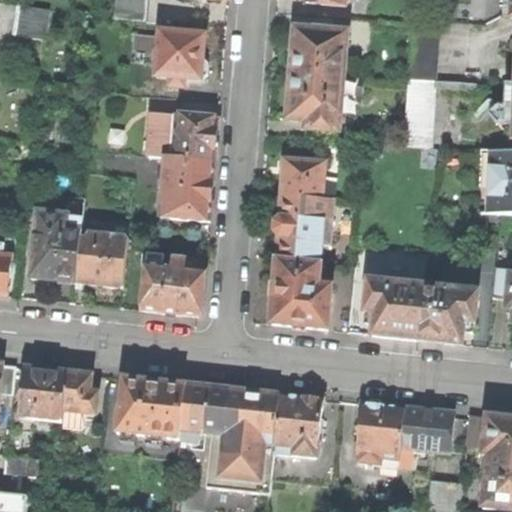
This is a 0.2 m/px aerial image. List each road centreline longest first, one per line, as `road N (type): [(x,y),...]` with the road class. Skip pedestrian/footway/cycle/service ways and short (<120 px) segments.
road 1 (residential): [(225,354),(253,0)]
road 2 (residential): [(511,384),(225,354)]
road 3 (residential): [(225,354),(0,332)]
